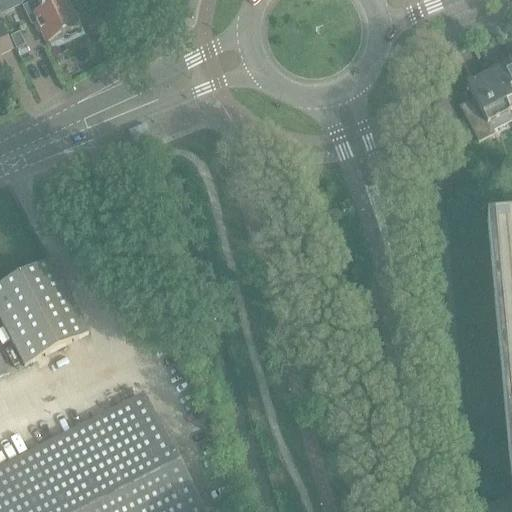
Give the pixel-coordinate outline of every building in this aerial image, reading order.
[(7,0),(0,3),(0,16),(22,6),(21,6),(33,0),(7,0)] [(66,37),(70,38),(77,35),(77,32),(79,30),(65,0),(45,0),(25,10),(33,26),(37,24),(47,46),(66,37)] [(0,61),(0,56),(12,51),(2,29),(0,29),(0,67),(2,66),(0,61)] [(19,34),(10,38),(17,51),(26,47),(19,34)] [(511,63),(490,75),(510,115),(511,117),(511,63)] [(510,115),(490,75),(467,87),(474,102),(460,109),(478,145),(495,136),(490,125),(510,115)] [(511,511),(511,221),(492,223),(511,437),(511,500),(489,511),(511,511)] [(51,263),(0,289),(0,320),(25,369),(89,336),(51,263)] [(143,397),(138,400),(0,470),(0,511),(202,511),(200,506),(160,428),(143,397)]
